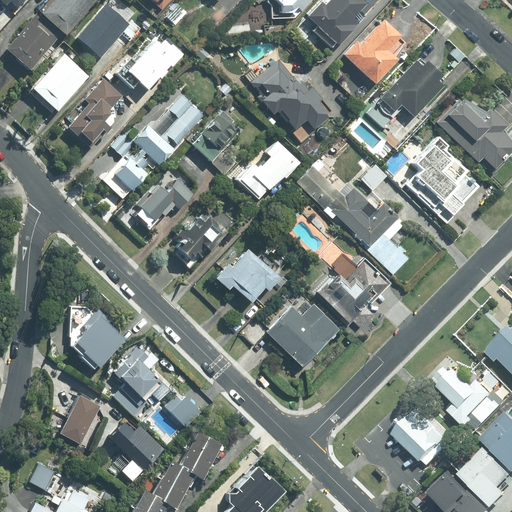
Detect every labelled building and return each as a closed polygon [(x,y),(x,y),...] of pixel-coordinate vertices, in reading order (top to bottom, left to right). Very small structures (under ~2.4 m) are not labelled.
[(14,8),(21,0),(0,0),(0,4),(1,5),(5,0),(14,8)] [(50,0),(37,15),(58,35),(60,37),(93,0),(50,0)] [(188,9),(178,0),(173,0),(161,13),(173,25),(188,9)] [(273,6),(283,17),(292,8),(298,14),(311,0),(272,0),(276,3),(273,6)] [(317,0),(316,0),(302,16),(334,46),(361,17),(360,16),(371,5),(366,0),(321,0),(320,2),(317,0)] [(121,47),(136,31),(104,3),(74,38),(99,60),(115,42),(121,47)] [(37,15),(34,13),(2,48),(26,70),(58,35),(37,15)] [(399,36),(381,19),(357,44),(353,40),(340,54),(370,83),(394,59),(385,50),(399,36)] [(129,88),(135,82),(142,89),(155,76),(157,78),(178,56),(156,35),(151,40),(131,61),(128,59),(114,73),(129,88)] [(28,93),(49,114),(85,78),(61,54),(28,88),(31,90),(28,93)] [(302,91),(276,59),(247,83),(257,94),(254,96),(268,113),(274,109),(291,128),(301,120),(310,130),(326,117),(314,103),(319,99),(307,86),(302,91)] [(377,100),(365,113),(381,128),(394,114),(390,111),(397,104),(410,116),(439,85),(434,80),(438,76),(422,61),(418,66),(412,60),(376,98),(377,100)] [(104,112),(120,95),(100,77),(58,123),(87,150),(114,121),(104,112)] [(178,94),(165,107),(169,111),(165,115),(171,120),(157,134),(170,146),(200,116),(178,94)] [(434,121),(435,122),(475,164),(480,159),(486,165),(483,167),(490,175),(494,171),(491,168),(511,148),(511,143),(500,131),(504,127),(486,109),(482,113),(460,97),(445,112),(444,112),(444,111),(443,111),(442,111),(441,111),(440,111),(439,111),(438,112),(437,112),(436,113),(436,114),(435,114),(435,115),(434,115),(434,116),(434,117),(434,118),(434,119),(434,120),(434,121)] [(233,137),(241,128),(219,108),(188,143),(224,176),(235,163),(218,148),(231,134),(233,137)] [(357,132),(348,121),(340,127),(350,139),(357,132)] [(131,140),(130,141),(155,166),(172,149),(170,146),(157,134),(148,124),(131,140)] [(458,203),(474,187),(461,173),(468,166),(455,153),(450,158),(443,150),(446,147),(436,137),(410,163),(418,170),(403,186),(441,225),(450,216),(449,215),(460,204),(458,203)] [(293,162),(272,140),(233,179),(254,200),(293,162)] [(126,152),(99,179),(118,198),(144,172),(141,169),(147,164),(136,153),(132,158),(126,152)] [(382,178),(386,174),(373,163),(358,179),(370,191),(379,181),(383,186),(386,182),(382,178)] [(312,165),(294,182),(321,210),(324,207),(389,274),(405,259),(387,240),(401,226),(379,203),(373,208),(355,189),(344,199),(312,165)] [(173,213),(192,191),(168,170),(134,207),(153,224),(167,208),(173,213)] [(223,232),(200,210),(173,238),(177,242),(169,250),(188,269),(223,232)] [(225,263),(212,279),(225,289),(228,286),(248,302),(260,287),(265,292),(277,277),(274,274),(283,262),(277,257),(273,261),(260,250),(255,257),(242,247),(228,265),(225,263)] [(377,272),(362,258),(341,280),(331,270),(310,292),(344,324),(355,312),(353,310),(366,297),(361,292),(365,287),(372,295),(382,284),(374,276),(377,272)] [(287,307),(262,332),(298,367),(335,330),(309,303),(296,316),(287,307)] [(121,339),(108,327),(105,323),(107,321),(96,307),(87,315),(87,307),(67,306),(65,347),(92,371),(121,339)] [(501,360),(511,371),(511,329),(511,328),(489,350),(487,353),(497,364),(501,360)] [(142,356),(134,348),(110,373),(121,384),(110,395),(131,417),(139,408),(137,406),(141,401),(137,397),(156,378),(147,368),(156,359),(147,350),(142,356)] [(443,384),(439,388),(457,405),(450,413),(467,429),(475,421),(472,418),(494,395),(479,381),(473,387),(456,371),(452,374),(446,368),(437,378),(443,384)] [(195,385),(183,396),(198,412),(210,400),(195,385)] [(77,444),(98,406),(77,394),(56,432),(77,444)] [(178,401),(173,395),(162,406),(183,428),(199,412),(198,412),(183,396),(178,401)] [(398,430),(394,435),(423,464),(425,462),(429,466),(451,443),(439,431),(440,430),(427,417),(425,418),(417,411),(408,421),(403,417),(394,426),(398,430)] [(511,416),(508,413),(481,440),(502,460),(501,461),(503,463),(503,464),(507,467),(506,468),(486,449),(460,476),(495,510),(509,496),(503,490),(511,480),(511,474),(509,472),(511,471),(511,416)] [(129,460),(139,470),(160,448),(126,415),(105,437),(117,449),(108,459),(119,470),(129,460)] [(198,480),(217,444),(193,432),(176,465),(167,461),(150,495),(141,491),(130,511),(123,511),(120,510),(119,511),(158,511),(163,504),(173,510),(185,486),(186,487),(192,476),(198,480)] [(50,447),(42,443),(36,455),(44,459),(50,447)] [(53,468),(35,460),(25,482),(44,490),(53,468)] [(259,511),(281,490),(255,464),(206,511),(259,511)] [(456,476),(454,474),(451,476),(450,475),(430,495),(447,511),(492,511),(467,487),(469,486),(457,475),(456,476)] [(35,503),(30,511),(83,511),(80,510),(86,498),(70,490),(64,501),(52,495),(45,508),(35,503)]
